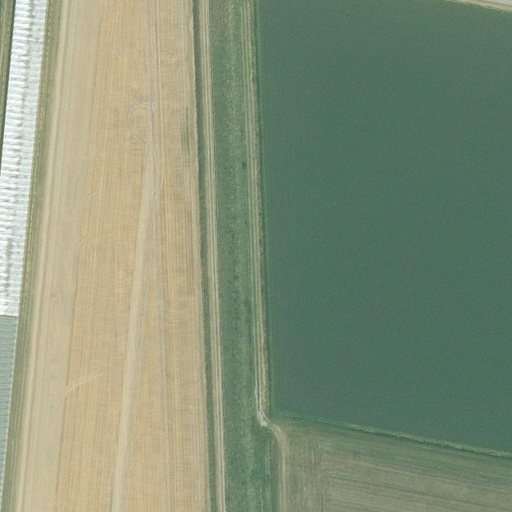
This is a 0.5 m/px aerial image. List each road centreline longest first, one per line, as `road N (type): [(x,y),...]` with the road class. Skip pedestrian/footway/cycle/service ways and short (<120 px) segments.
road 1 (track): [(201,0),(219,511)]
road 2 (track): [(271,427),(259,419),(245,0)]
